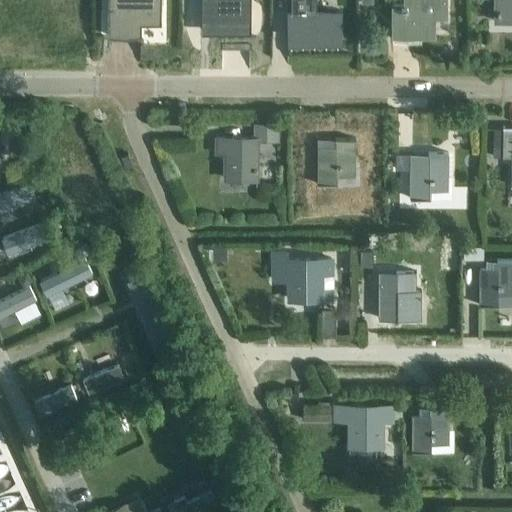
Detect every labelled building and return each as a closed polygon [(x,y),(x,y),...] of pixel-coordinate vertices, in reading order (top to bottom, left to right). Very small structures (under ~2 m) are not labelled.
[(68,0),(0,0),(0,31),(68,32),(68,0)] [(160,0),(107,0),(107,35),(141,35),(141,24),(161,25),(160,0)] [(250,0),(207,0),(208,21),(250,22),(250,0)] [(291,0),(292,13),(288,13),(288,35),(339,36),(339,13),(314,13),(314,0),(291,0)] [(445,0),(403,0),(404,4),(392,4),(392,36),(433,36),(433,19),(445,19),(445,0)] [(511,0),(496,0),(497,22),(511,22),(511,0)] [(277,126),(255,126),(255,138),(257,139),(277,139),(277,126)] [(511,126),(502,127),(502,158),(511,158),(511,167),(511,186),(511,185),(511,126)] [(225,153),(224,179),(256,179),(257,139),(255,138),(216,138),(216,153),(225,153)] [(318,148),(318,184),(337,184),(337,174),(354,175),(355,139),(335,139),(335,148),(318,148)] [(411,153),(398,153),(398,169),(411,169),(411,163),(411,153)] [(452,176),(446,176),(446,153),(428,153),(428,163),(411,163),(411,169),(411,199),(451,199),(452,176)] [(24,171),(0,179),(0,201),(31,190),(24,171)] [(40,174),(30,177),(32,183),(42,180),(40,174)] [(395,215),(425,215),(425,206),(412,205),(412,199),(395,199),(395,215)] [(57,218),(51,220),(54,229),(60,226),(57,218)] [(86,244),(75,250),(79,257),(90,251),(86,244)] [(349,257),(349,248),(335,247),(335,257),(349,257)] [(227,260),(226,248),(213,248),(213,261),(227,260)] [(476,257),(476,248),(463,248),(463,257),(476,257)] [(331,299),(331,273),(331,259),(285,259),(285,251),(273,251),(273,280),(289,280),(289,299),(331,299)] [(511,259),(496,260),(496,269),(480,269),(480,305),(498,305),(498,295),(511,295),(511,259)] [(27,270),(17,274),(20,283),(30,279),(27,270)] [(139,277),(147,297),(158,292),(150,273),(139,277)] [(414,273),(395,273),(379,273),(379,318),(419,319),(420,296),(414,296),(414,273)] [(168,334),(153,340),(160,355),(174,349),(168,334)] [(136,362),(124,367),(130,382),(142,377),(136,362)] [(125,401),(118,405),(123,416),(130,412),(125,401)] [(329,404),(304,404),(304,420),(329,420),(329,404)] [(349,420),(349,446),(381,446),(381,420),(391,420),(391,406),(335,405),(335,420),(349,420)] [(412,416),(412,452),(431,452),(431,442),(447,442),(448,406),(429,406),(429,416),(412,416)] [(223,436),(210,441),(213,450),(227,445),(223,436)] [(395,454),(395,441),(386,441),(386,454),(395,454)] [(226,460),(207,468),(212,480),(231,471),(226,460)] [(412,471),(404,471),(404,482),(412,482),(412,471)]
